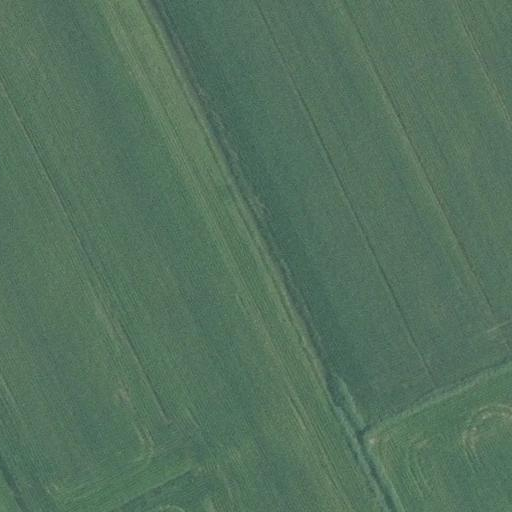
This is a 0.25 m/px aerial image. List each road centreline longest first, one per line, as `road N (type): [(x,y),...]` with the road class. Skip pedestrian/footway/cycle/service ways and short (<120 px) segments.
road 1 (residential): [(401,339),(246,9)]
road 2 (residential): [(202,511),(102,290)]
road 3 (residential): [(102,290),(0,72)]
road 4 (residential): [(482,511),(401,339)]
road 5 (residential): [(223,228),(102,290)]
road 6 (residential): [(401,339),(511,287)]
